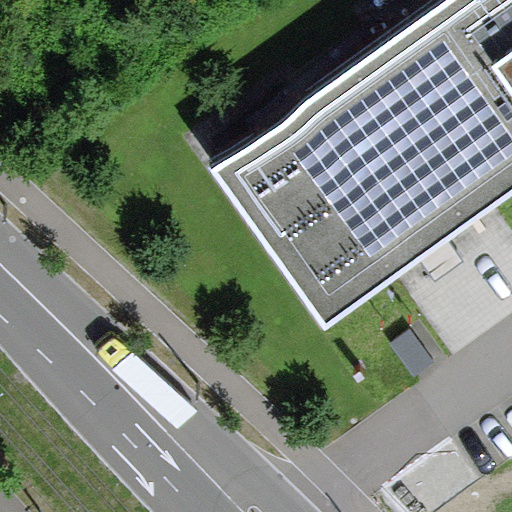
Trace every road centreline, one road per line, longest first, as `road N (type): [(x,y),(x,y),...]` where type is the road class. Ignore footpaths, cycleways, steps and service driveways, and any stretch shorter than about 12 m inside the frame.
road 1 (unclassified): [(207,467),(0,265)]
road 2 (residential): [(300,511),(511,358)]
